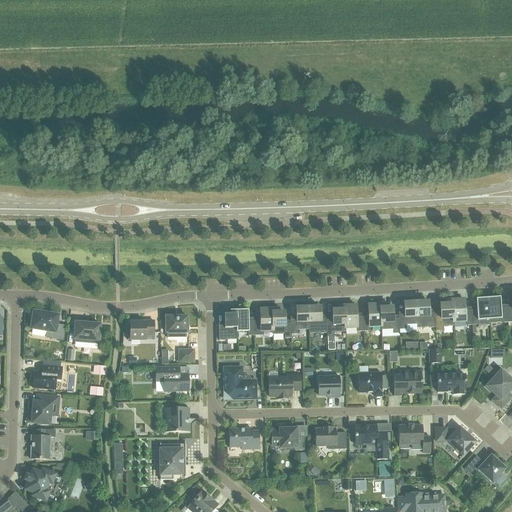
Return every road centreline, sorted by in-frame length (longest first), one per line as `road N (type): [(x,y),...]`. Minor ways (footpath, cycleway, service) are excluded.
road 1 (residential): [(509,456),(459,410),(213,414)]
road 2 (residential): [(209,295),(511,280)]
road 3 (tertiary): [(197,210),(445,198)]
road 4 (residential): [(15,295),(117,306),(209,295)]
road 5 (tertiary): [(43,210),(117,220),(197,210)]
road 6 (tertiary): [(197,210),(118,201),(43,210)]
road 7 (residential): [(14,415),(15,295)]
road 8 (residential): [(263,511),(214,470),(213,414)]
